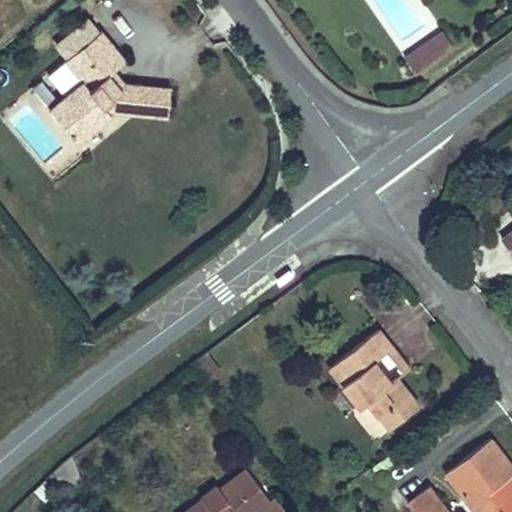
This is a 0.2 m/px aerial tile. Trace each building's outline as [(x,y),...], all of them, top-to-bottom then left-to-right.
[(97,75),(104,71),(115,62),(93,34),(57,61),(72,81),(30,114),(63,155),(107,121),(132,125),(159,130),(166,89),(127,83),(126,91),(108,89),(97,75)] [(440,34),(402,59),(414,73),(451,49),(440,34)] [(111,80),(104,71),(97,75),(108,89),(126,91),(127,83),(111,80)] [(366,337),(326,367),(339,383),(328,392),(344,413),(354,405),(374,431),(403,409),(383,383),(377,387),(360,367),(377,353),(366,337)] [(394,374),(377,353),(360,367),(377,387),(383,383),(394,374)] [(339,383),(326,367),(315,375),(328,392),(339,383)] [(511,511),(511,507),(491,480),(502,472),(478,440),(434,475),(462,511),(511,511)] [(203,511),(198,511),(193,504),(188,499),(171,511),(273,511),(274,511),(264,497),(258,501),(234,472),(208,492),(216,502),(203,511)] [(511,484),(502,472),(491,480),(511,507),(511,484)] [(436,511),(416,487),(394,503),(400,511),(436,511)] [(208,492),(193,504),(198,511),(203,511),(216,502),(208,492)]
